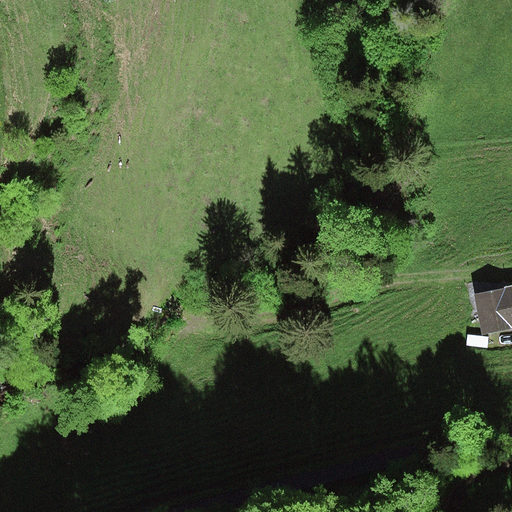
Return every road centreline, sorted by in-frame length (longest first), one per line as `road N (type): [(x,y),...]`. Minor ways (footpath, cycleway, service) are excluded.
road 1 (track): [(511,440),(151,511)]
road 2 (track): [(511,277),(418,279),(199,325),(161,298)]
